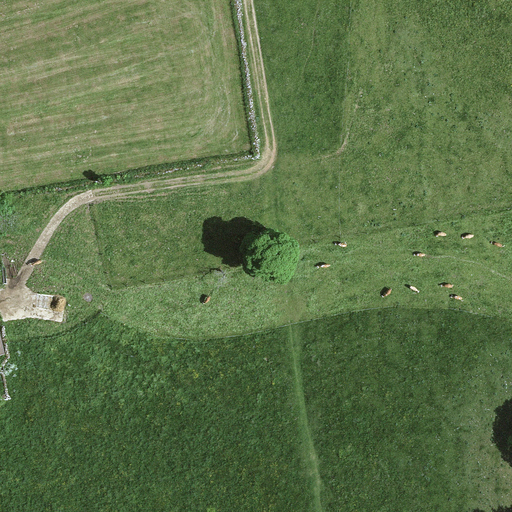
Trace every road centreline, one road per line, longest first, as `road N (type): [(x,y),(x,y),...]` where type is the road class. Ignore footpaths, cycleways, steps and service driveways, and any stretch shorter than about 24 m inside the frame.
road 1 (track): [(12,300),(77,195),(263,164)]
road 2 (track): [(263,164),(270,132),(248,0)]
